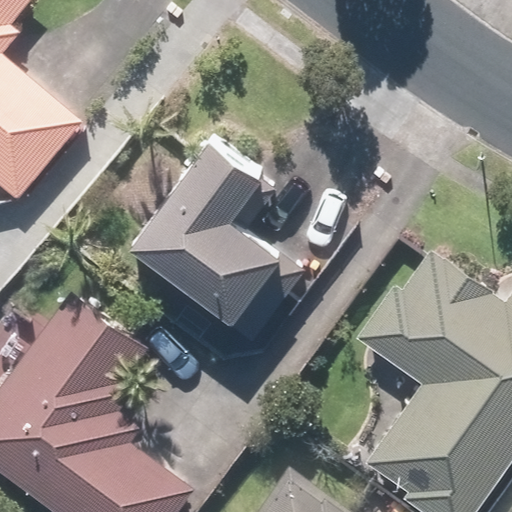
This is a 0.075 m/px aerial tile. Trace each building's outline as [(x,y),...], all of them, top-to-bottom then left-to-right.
[(29,0),(0,0),(0,195),(9,204),(84,115),(5,49),(21,30),(11,22),(29,0)] [(204,129),(125,242),(249,329),(299,258),(239,216),(268,174),(204,129)] [(423,511),(472,511),(511,460),(511,298),(439,244),(405,289),(396,282),(356,335),(416,380),(355,461),(423,511)] [(144,342),(69,284),(0,372),(0,469),(55,511),(179,511),(202,483),(135,431),(142,421),(120,403),(135,384),(121,373),(144,342)] [(332,511),(281,480),(260,511),(332,511)]
